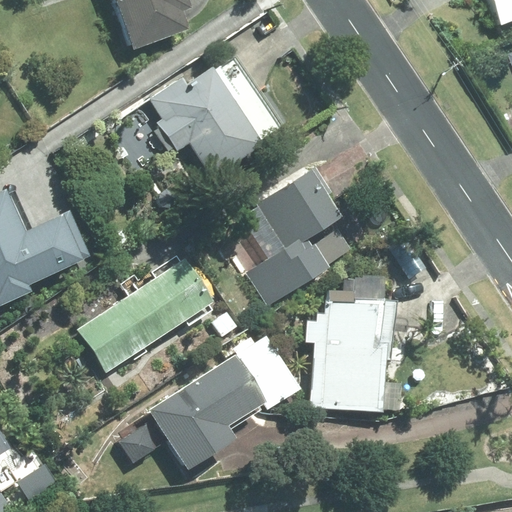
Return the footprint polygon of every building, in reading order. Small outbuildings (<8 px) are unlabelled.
[(101,0),(119,49),(174,30),(168,13),(178,9),(174,0),(101,0)] [(511,0),(480,0),(492,29),(511,21),(511,0)] [(168,80),(140,99),(154,120),(145,126),(164,155),(182,143),(206,177),(276,130),(228,58),(205,73),(200,67),(172,85),(168,80)] [(299,171),(250,205),(279,247),(241,273),(263,304),(343,249),(323,220),(329,216),(299,171)] [(0,210),(0,293),(44,273),(28,239),(17,245),(0,210)] [(169,260),(69,329),(100,373),(200,303),(169,260)] [(306,344),(302,407),(372,412),(375,360),(378,360),(383,283),(370,282),(370,279),(334,277),(333,292),(317,291),(317,300),(309,300),(307,323),(297,322),(295,343),(306,344)] [(257,337),(228,357),(263,409),(293,389),(257,337)] [(218,357),(138,411),(178,470),(220,441),(211,428),(249,403),(218,357)] [(134,425),(112,439),(128,463),(150,448),(134,425)]
